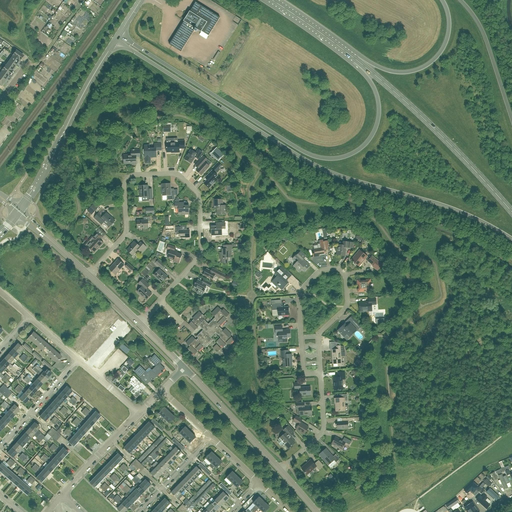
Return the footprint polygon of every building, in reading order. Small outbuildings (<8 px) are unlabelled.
[(99,14),(104,8),(92,0),(88,0),(86,3),(85,3),(82,8),(83,9),(79,15),(84,18),(90,11),(87,8),(89,6),(99,14)] [(193,7),(190,11),(201,17),(206,8),(196,2),(193,7)] [(206,8),(201,17),(190,11),(169,44),(181,52),(194,31),(196,32),(198,30),(201,32),(201,31),(208,36),(220,16),(206,8)] [(236,17),(233,21),(237,24),(239,25),(242,20),(236,17)] [(62,39),(69,43),(73,37),(69,35),(68,37),(65,35),(62,39)] [(60,39),(57,43),(71,51),(74,47),(60,39)] [(13,56),(19,61),(23,56),(16,51),(12,55),(13,56)] [(64,61),(67,55),(61,52),(58,58),(64,61)] [(13,56),(9,61),(15,66),(17,63),(18,63),(19,61),(13,56)] [(5,66),(12,71),(14,68),(15,66),(9,61),(5,66)] [(2,71),(9,76),(8,76),(8,75),(9,76),(12,71),(5,66),(2,70),(2,71)] [(45,71),(52,75),(55,71),(48,67),(45,71)] [(2,71),(0,73),(0,77),(5,81),(7,78),(9,76),(2,71)] [(185,149),(184,141),(177,141),(177,143),(166,143),(166,152),(174,152),(174,153),(179,153),(179,149),(185,149)] [(161,150),(161,144),(154,144),(154,149),(149,149),(149,146),(144,146),(144,158),(145,158),(145,164),(150,164),(150,158),(156,157),(156,151),(161,150)] [(216,148),(213,151),(217,155),(214,158),(218,161),(224,155),(220,152),(216,148)] [(140,157),(139,150),(131,150),(131,155),(123,156),(124,164),(131,164),(136,164),(136,157),(140,157)] [(202,153),(198,150),(196,153),(190,150),(184,160),(191,164),(195,157),(198,159),(202,153)] [(211,163),(207,160),(204,157),(195,166),(198,168),(196,171),(201,176),(209,166),(211,163)] [(217,176),(215,174),(212,171),(205,178),(207,180),(204,183),(209,188),(216,181),(214,179),(217,176)] [(170,191),(170,185),(162,185),(162,195),(166,195),(166,200),(174,200),(174,191),(170,191)] [(140,197),(148,197),(148,200),(152,200),(152,196),(151,189),(148,190),(148,186),(140,186),(140,196),(140,197)] [(223,205),(223,199),(213,200),(213,209),(216,209),(217,215),(226,215),(226,205),(223,205)] [(182,206),(182,203),(174,203),(174,209),(178,209),(178,215),(189,215),(189,206),(182,206)] [(115,221),(106,213),(102,217),(98,213),(94,218),(101,225),(103,222),(109,227),(115,221)] [(150,221),(150,217),(144,217),(144,220),(137,221),(137,229),(148,228),(148,221),(150,221)] [(225,229),(225,223),(215,223),(216,227),(211,227),(211,236),(222,235),(221,229),(225,229)] [(181,231),(180,227),(175,227),(176,235),(179,235),(180,238),(189,237),(189,230),(181,231)] [(104,234),(99,229),(96,232),(97,233),(93,238),(92,237),(88,242),(84,245),(87,248),(88,247),(94,253),(103,243),(99,240),(102,237),(101,237),(104,234)] [(323,242),(323,240),(318,241),(318,244),(320,244),(321,248),(313,249),(314,254),(313,254),(313,257),(319,256),(319,255),(325,254),(324,251),(327,250),(327,247),(328,247),(327,241),(323,242)] [(350,242),(343,241),(343,245),(338,245),(338,247),(337,247),(336,248),(335,248),(335,249),(335,250),(335,251),(336,252),(337,252),(337,255),(344,256),(346,248),(349,248),(350,242)] [(138,245),(134,242),(131,245),(127,251),(132,256),(138,250),(140,253),(146,247),(140,242),(138,245)] [(175,248),(168,245),(167,250),(170,251),(167,258),(171,259),(172,258),(174,259),(173,262),(178,263),(181,255),(174,252),(175,248)] [(232,249),(232,245),(223,246),(223,249),(222,249),(222,253),(220,253),(220,259),(221,259),(221,263),(228,263),(228,258),(231,257),(230,249),(232,249)] [(367,256),(359,250),(356,254),(356,255),(351,261),(353,263),(354,263),(359,267),(365,259),(368,261),(367,261),(373,266),(372,267),(377,271),(382,265),(371,256),(369,259),(367,257),(367,256)] [(305,257),(300,252),(296,257),(295,256),(292,259),(296,263),(293,266),(299,272),(301,269),(304,272),(309,266),(302,259),(305,257)] [(18,285),(38,262),(31,255),(27,259),(25,258),(8,276),(18,285)] [(165,265),(158,259),(155,263),(161,269),(165,265)] [(124,265),(118,260),(109,269),(115,275),(124,265)] [(287,272),(282,267),(281,268),(275,274),(277,276),(272,282),(271,283),(275,287),(276,286),(277,285),(281,290),(288,283),(286,281),(291,275),(287,272)] [(214,275),(224,280),(226,276),(212,268),(210,271),(206,269),(203,275),(212,280),(214,275)] [(167,277),(159,270),(154,276),(161,283),(167,277)] [(259,270),(255,274),(260,279),(264,275),(259,270)] [(55,275),(53,277),(62,285),(64,283),(55,275)] [(149,286),(142,279),(138,284),(142,288),(137,292),(146,300),(151,294),(146,289),(149,286)] [(210,283),(203,279),(202,282),(197,280),(196,283),(195,283),(193,286),(204,292),(206,288),(205,288),(206,286),(208,287),(210,283)] [(371,282),(370,279),(366,280),(366,281),(360,281),(360,280),(357,280),(357,285),(358,285),(359,289),(357,289),(357,292),(364,292),(364,291),(366,291),(366,292),(371,291),(371,288),(369,288),(369,283),(371,282)] [(43,291),(32,304),(55,324),(59,320),(68,329),(90,304),(82,297),(78,302),(76,300),(63,314),(49,302),(51,299),(43,291)] [(376,304),(375,299),(368,299),(368,302),(359,303),(360,312),(372,311),(371,305),(376,304)] [(0,314),(8,321),(14,314),(0,301),(0,314)] [(278,310),(278,316),(277,316),(277,318),(278,319),(282,319),(282,318),(282,316),(289,315),(288,307),(281,308),(280,304),(271,304),(272,310),(278,310)] [(222,311),(218,307),(211,314),(215,317),(208,324),(202,318),(204,316),(199,312),(192,319),(193,320),(188,325),(195,331),(199,326),(203,330),(196,337),(198,338),(196,340),(192,337),(186,343),(189,347),(188,349),(194,355),(197,352),(196,351),(197,350),(198,352),(203,347),(201,346),(203,344),(206,347),(213,340),(211,337),(214,334),(215,333),(220,338),(216,341),(223,348),(227,344),(228,346),(234,340),(230,336),(231,335),(225,329),(223,331),(218,326),(219,326),(220,326),(226,320),(225,318),(229,315),(223,309),(222,311)] [(349,337),(350,338),(362,327),(355,319),(351,323),(347,327),(345,324),(338,331),(344,337),(347,335),(349,337)] [(95,348),(101,353),(120,329),(110,321),(90,345),(94,349),(95,348)] [(282,330),(282,327),(275,327),(276,333),(278,333),(279,343),(287,342),(286,338),(290,338),(289,330),(282,330)] [(57,363),(63,357),(34,332),(28,339),(34,344),(32,345),(41,352),(42,351),(57,363)] [(43,359),(35,351),(26,343),(24,346),(41,361),(43,359)] [(13,349),(18,354),(23,348),(18,344),(13,349)] [(341,363),(341,357),(345,356),(345,350),(344,350),(344,346),(336,347),(336,350),(331,350),(332,357),(333,364),(338,364),(338,366),(343,366),(343,363),(341,363)] [(98,356),(92,352),(94,349),(90,347),(87,351),(92,354),(90,358),(95,360),(98,356)] [(14,359),(18,354),(13,349),(9,354),(14,359)] [(288,355),(288,351),(281,351),(281,359),(283,358),(283,367),(291,366),(291,360),(291,355),(288,355)] [(9,354),(4,359),(9,364),(14,359),(9,354)] [(152,370),(157,375),(158,376),(165,369),(160,364),(162,362),(155,355),(151,358),(151,357),(148,359),(156,367),(152,370)] [(0,364),(5,369),(9,364),(4,359),(0,363),(0,364)] [(353,364),(359,368),(362,363),(357,359),(353,364)] [(5,369),(0,364),(0,373),(8,380),(10,378),(5,374),(3,376),(0,374),(5,369)] [(36,365),(34,368),(47,379),(51,374),(46,369),(44,372),(36,365)] [(150,382),(157,375),(152,370),(151,370),(147,373),(140,366),(135,372),(142,379),(145,377),(150,382)] [(37,379),(42,384),(47,379),(34,368),(32,370),(40,376),(37,379)] [(345,379),(344,372),(338,372),(338,378),(333,378),(334,390),(342,390),(342,379),(345,379)] [(109,401),(112,399),(83,374),(81,377),(78,375),(74,380),(82,386),(80,388),(83,391),(86,389),(101,402),(99,405),(107,412),(113,404),(109,401)] [(141,383),(134,376),(130,379),(131,380),(129,383),(135,388),(131,392),(137,398),(144,390),(139,386),(141,383)] [(42,384),(37,379),(32,384),(38,389),(42,384)] [(300,388),(300,383),(294,383),(294,390),(299,390),(300,396),(311,395),(310,387),(300,388)] [(28,389),(33,394),(38,389),(32,384),(28,389)] [(80,396),(83,393),(75,386),(73,389),(80,396)] [(62,392),(74,403),(77,401),(72,397),(70,399),(67,396),(72,391),(67,387),(62,392)] [(33,394),(28,389),(23,394),(29,399),(33,394)] [(62,392),(57,397),(63,402),(65,399),(73,405),(74,403),(62,392)] [(24,404),(29,399),(23,394),(19,399),(24,404)] [(344,411),(344,412),(348,412),(348,406),(344,406),(344,401),(347,401),(347,394),(341,395),(341,398),(334,399),(335,404),(336,411),(344,411)] [(58,407),(63,402),(57,397),(53,402),(58,407)] [(4,401),(2,404),(6,408),(6,407),(9,410),(14,415),(19,410),(14,405),(11,408),(4,401)] [(54,412),(58,407),(53,402),(49,407),(54,412)] [(304,407),(304,403),(296,403),(296,409),(299,409),(300,415),(312,415),(311,407),(304,407)] [(54,412),(49,407),(44,412),(49,417),(54,412)] [(158,414),(164,419),(170,412),(165,407),(158,414)] [(9,410),(5,415),(10,420),(14,415),(9,410)] [(49,417),(44,412),(39,417),(45,422),(49,417)] [(90,417),(96,422),(100,417),(95,412),(90,417)] [(175,417),(170,412),(164,419),(169,424),(175,417)] [(0,420),(6,425),(10,420),(5,415),(0,420)] [(302,420),(296,416),(293,421),(299,425),(296,429),(304,435),(308,427),(300,422),(302,420)] [(86,422),(91,427),(96,422),(90,417),(86,422)] [(360,421),(360,417),(343,418),(343,422),(337,422),(337,429),(348,428),(347,422),(360,421)] [(87,432),(91,427),(86,422),(81,427),(87,432)] [(145,426),(151,432),(155,427),(149,422),(145,426)] [(34,423),(30,428),(42,439),(45,437),(37,430),(40,428),(34,423)] [(141,430),(147,436),(151,432),(145,426),(141,430)] [(82,437),(87,432),(81,427),(77,432),(82,437)] [(185,438),(191,432),(186,427),(179,433),(185,438)] [(293,434),(287,427),(283,430),(285,433),(279,438),(278,440),(279,441),(277,442),(280,446),(282,445),(283,446),(285,444),(285,445),(288,449),(295,443),(290,437),(293,434)] [(30,428),(25,433),(30,438),(33,435),(41,441),(43,443),(41,445),(43,447),(46,443),(42,439),(30,428)] [(142,441),(147,436),(141,430),(136,435),(142,441)] [(72,437),(77,442),(82,437),(77,432),(72,437)] [(196,437),(191,432),(185,438),(190,443),(196,437)] [(21,438),(26,443),(30,438),(25,433),(21,438)] [(132,439),(138,445),(142,441),(136,435),(132,439)] [(73,447),(77,442),(72,437),(68,442),(73,447)] [(342,441),(335,437),(332,444),(341,449),(345,443),(349,445),(351,441),(344,438),(342,441)] [(21,438),(16,443),(21,448),(26,443),(21,438)] [(128,443),(134,449),(138,445),(132,439),(128,443)] [(196,439),(191,445),(195,448),(200,443),(196,439)] [(147,445),(150,448),(152,450),(155,446),(153,444),(153,445),(150,442),(147,445)] [(17,453),(21,448),(16,443),(12,448),(17,453)] [(130,454),(134,449),(128,443),(124,448),(130,454)] [(172,451),(178,457),(182,453),(176,447),(172,451)] [(17,453),(12,448),(7,453),(12,458),(17,453)] [(63,448),(58,453),(63,458),(68,453),(63,448)] [(333,457),(325,449),(319,454),(328,465),(330,467),(331,467),(336,464),(336,463),(339,459),(335,455),(333,457)] [(173,461),(178,457),(172,451),(167,456),(173,461)] [(211,463),(217,457),(212,452),(206,458),(211,463)] [(54,458),(59,463),(63,458),(58,453),(54,458)] [(114,458),(119,463),(124,458),(118,453),(114,458)] [(169,466),(173,461),(167,456),(163,460),(169,466)] [(222,462),(217,457),(211,463),(216,468),(222,462)] [(54,468),(59,463),(54,458),(49,463),(54,468)] [(109,463),(114,468),(119,463),(114,458),(109,463)] [(169,466),(163,460),(159,464),(165,470),(169,466)] [(314,464),(310,460),(301,468),(307,475),(316,467),(318,470),(323,466),(318,461),(314,464)] [(45,468),(50,473),(54,468),(49,463),(45,468)] [(104,468),(109,473),(114,468),(109,463),(104,468)] [(155,469),(161,474),(165,470),(159,464),(155,469)] [(196,466),(192,471),(198,476),(203,472),(196,466)] [(6,478),(11,472),(6,468),(1,473),(6,478)] [(40,473),(45,478),(50,473),(45,468),(40,473)] [(100,473),(105,478),(109,473),(104,468),(100,473)] [(157,479),(161,474),(155,469),(151,473),(157,479)] [(198,476),(192,471),(188,475),(194,481),(198,476)] [(226,478),(231,483),(237,476),(232,471),(226,478)] [(11,482),(16,477),(11,472),(6,478),(11,482)] [(41,483),(45,478),(40,473),(36,478),(41,483)] [(95,478),(100,483),(105,478),(100,473),(95,478)] [(188,475),(184,479),(190,485),(194,481),(188,475)] [(509,489),(502,475),(498,477),(505,491),(509,489)] [(243,481),(237,476),(231,483),(237,488),(243,481)] [(21,481),(16,477),(11,482),(16,487),(21,481)] [(95,488),(100,483),(95,478),(90,483),(95,488)] [(190,485),(184,479),(180,484),(186,489),(190,485)] [(146,480),(141,485),(146,490),(151,485),(146,480)] [(16,487),(22,491),(26,486),(21,481),(16,487)] [(121,484),(129,491),(131,489),(127,485),(124,482),(121,484)] [(129,491),(121,484),(119,487),(122,490),(127,494),(129,491)] [(176,488),(182,494),(186,489),(180,484),(176,488)] [(136,489),(141,494),(146,490),(141,485),(139,487),(137,485),(134,488),(136,489)] [(31,490),(26,486),(22,491),(27,496),(31,490)] [(176,488),(171,492),(179,500),(183,496),(181,494),(182,494),(176,488)] [(132,494),(137,499),(141,494),(136,489),(132,494)] [(488,489),(484,493),(493,501),(497,497),(488,489)] [(229,497),(223,492),(221,494),(219,496),(225,502),(229,497)] [(105,511),(86,493),(80,499),(92,511),(105,511)] [(137,499),(132,494),(127,499),(132,504),(137,499)] [(359,494),(347,502),(349,505),(361,498),(359,494)] [(102,496),(98,500),(100,503),(102,501),(104,503),(103,504),(105,507),(109,504),(102,496)] [(219,496),(215,500),(221,506),(225,502),(219,496)] [(480,496),(477,500),(487,510),(491,506),(480,496)] [(122,504),(120,501),(115,497),(113,499),(120,506),(118,509),(120,511),(124,511),(127,509),(122,504)] [(253,503),(258,508),(264,502),(259,497),(253,503)] [(165,498),(161,503),(166,508),(170,503),(165,498)] [(132,504),(127,499),(122,504),(127,509),(132,504)] [(216,510),(221,506),(215,500),(213,503),(210,500),(208,502),(210,505),(211,505),(216,510)] [(264,511),(270,507),(264,502),(258,508),(262,511),(264,511)] [(161,503),(156,508),(160,511),(161,511),(166,508),(161,503)] [(478,511),(473,503),(465,508),(467,511),(478,511)]
